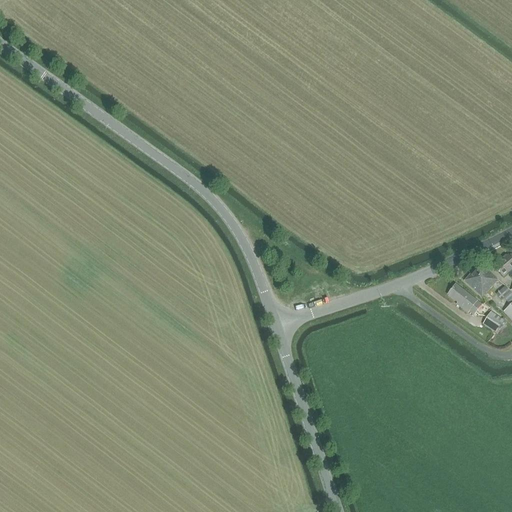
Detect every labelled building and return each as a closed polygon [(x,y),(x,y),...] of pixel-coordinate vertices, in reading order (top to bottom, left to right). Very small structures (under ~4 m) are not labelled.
[(511,255),(511,256),(509,257),(509,256),(508,257),(508,256),(506,256),(502,259),(502,261),(502,262),(495,268),(504,279),(508,275),(511,279),(511,255)] [(483,298),(498,281),(480,264),(464,282),(483,298)] [(447,296),(450,298),(458,304),(456,306),(468,315),(469,313),(474,317),(483,306),(456,285),(447,296)] [(511,293),(506,286),(506,287),(496,295),(501,301),(504,299),(511,306),(503,313),(511,322),(511,290),(511,291),(511,292),(511,293)] [(505,322),(491,313),(483,325),(496,334),(505,322)]
